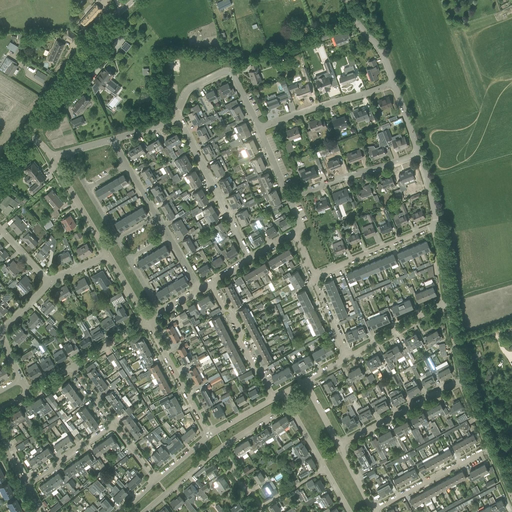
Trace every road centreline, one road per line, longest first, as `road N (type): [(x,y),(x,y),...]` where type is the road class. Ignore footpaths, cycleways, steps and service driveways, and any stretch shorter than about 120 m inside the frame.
road 1 (residential): [(143,511),(288,404)]
road 2 (unclassified): [(28,135),(109,22),(134,0)]
road 3 (residential): [(251,259),(175,117)]
road 4 (residential): [(199,289),(126,165)]
road 5 (residential): [(259,128),(394,83)]
road 6 (residential): [(338,444),(461,379)]
road 7 (residential): [(288,197),(419,155)]
road 8 (residential): [(372,510),(489,446)]
road 9 (residential): [(312,276),(436,227)]
road 10 (residential): [(273,398),(209,283)]
road 11 (residential): [(208,435),(146,321)]
road 12 (unclassified): [(349,511),(288,404)]
